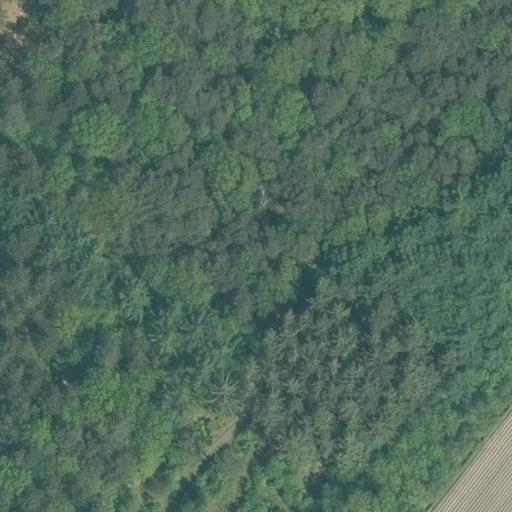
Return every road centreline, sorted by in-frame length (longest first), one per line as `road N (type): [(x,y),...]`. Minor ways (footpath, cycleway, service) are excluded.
road 1 (track): [(78,260),(245,371)]
road 2 (track): [(245,371),(173,443),(132,511)]
